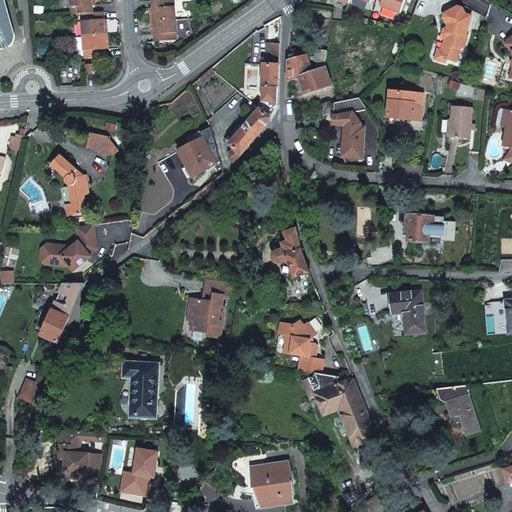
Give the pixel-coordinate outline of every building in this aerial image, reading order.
[(0,0),(0,49),(2,50),(4,50),(5,49),(4,45),(7,43),(9,48),(10,47),(12,45),(14,43),(15,40),(15,37),(15,36),(14,29),(12,29),(4,0),(0,0)] [(70,0),(72,15),(82,14),(94,13),(92,0),(70,0)] [(174,0),(158,0),(153,0),(154,14),(151,14),(152,21),(176,20),(174,0)] [(335,0),(348,4),(350,0),(359,0),(370,4),(371,0),(376,0),(382,2),(380,7),(400,15),(405,0),(335,0)] [(462,9),(458,7),(445,14),(443,19),(448,28),(444,30),(442,35),(445,40),(447,41),(446,45),(444,44),(442,51),(441,54),(444,59),(447,60),(457,63),(460,50),(463,46),(467,37),(465,36),(472,17),(466,15),(462,9)] [(83,37),(108,35),(108,28),(105,28),(104,13),(94,13),(82,14),(83,37)] [(282,25),(281,16),(268,24),(271,30),(282,25)] [(176,20),(152,21),(152,29),(155,29),(156,42),(178,40),(176,20)] [(109,43),(108,35),(83,37),(85,59),(107,58),(106,43),(109,43)] [(271,118),(277,106),(278,103),(278,88),(280,44),(269,44),(267,64),(264,64),(262,102),(265,102),(264,112),(271,118)] [(441,54),(442,51),(438,50),(435,61),(445,64),(447,60),(444,59),(441,54)] [(325,67),(328,52),(316,51),(314,62),(317,63),(316,71),(325,67)] [(288,62),(287,83),(300,79),(300,77),(312,72),(310,64),(307,57),(297,59),(288,62)] [(95,65),(87,65),(87,74),(95,73),(95,65)] [(300,77),(300,79),(305,95),(332,85),(325,67),(316,71),(312,72),(300,77)] [(210,71),(200,79),(204,83),(214,75),(212,73),(210,71)] [(424,96),(390,93),(388,118),(421,121),(424,96)] [(266,127),(271,118),(264,112),(257,106),(241,125),(239,124),(224,140),(234,149),(230,154),(230,159),(235,163),(242,155),(266,127)] [(471,131),(472,125),(473,109),(452,107),(450,139),(471,141),(471,131)] [(498,126),(504,127),(507,110),(503,109),(500,112),(498,126)] [(366,129),(345,127),(342,158),(363,160),(366,129)] [(195,139),(197,142),(201,150),(209,144),(209,129),(195,139)] [(100,151),(108,160),(119,151),(109,137),(90,133),(87,148),(100,151)] [(197,142),(181,151),(194,176),(211,167),(207,160),(204,154),(201,150),(197,142)] [(85,183),(84,176),(59,154),(50,164),(67,180),(66,182),(67,184),(68,185),(69,186),(72,205),(73,216),(87,214),(85,196),(90,196),(88,183),(85,183)] [(433,216),(405,214),(404,227),(408,228),(407,241),(428,243),(428,239),(451,241),(451,237),(453,237),(453,226),(452,226),(452,223),(442,222),(442,218),(433,218),(433,216)] [(98,249),(95,225),(78,228),(80,242),(73,246),(59,246),(52,252),(51,265),(71,267),(74,271),(87,260),(85,258),(90,254),(93,251),(96,251),(98,249)] [(302,249),(297,228),(284,233),(287,243),(283,244),(285,250),(278,252),(276,253),(274,255),(274,256),(274,257),(274,258),(274,259),(274,261),(275,262),(277,264),(278,264),(280,264),(289,262),(295,279),(310,273),(302,249)] [(52,252),(59,246),(48,245),(43,250),(42,260),(46,265),(51,265),(52,252)] [(59,344),(85,284),(63,284),(42,336),(59,344)] [(234,290),(232,286),(206,285),(205,293),(214,294),(214,293),(224,295),(224,296),(227,297),(228,290),(234,290)] [(420,292),(389,295),(392,313),(403,312),(406,334),(425,332),(420,292)] [(209,304),(206,301),(193,298),(189,320),(194,321),(193,330),(208,332),(207,336),(221,338),(225,307),(223,306),(224,296),(224,295),(214,293),(214,294),(214,298),(213,302),(209,304)] [(301,356),(299,370),(309,371),(316,372),(322,373),(324,359),(316,358),(318,347),(318,346),(317,344),(316,344),(310,343),(311,338),(317,334),(308,322),(304,325),(300,320),(294,324),(281,323),(279,334),(282,334),(290,336),(287,353),(301,356)] [(454,350),(426,353),(429,373),(456,370),(454,350)] [(133,378),(130,417),(155,419),(159,365),(126,363),(124,377),(133,378)] [(322,373),(316,372),(310,375),(307,377),(315,396),(317,395),(322,409),(338,402),(341,408),(341,410),(344,409),(348,418),(346,420),(356,445),(379,435),(354,378),(322,373)] [(417,379),(418,391),(426,390),(425,378),(417,379)] [(21,398),(33,404),(41,385),(29,380),(21,398)] [(479,431),(465,386),(438,389),(441,399),(447,403),(451,417),(459,414),(461,421),(466,435),(479,431)] [(325,415),(341,408),(338,402),(322,409),(325,415)] [(459,414),(451,417),(453,424),(461,421),(459,414)] [(83,484),(95,485),(98,454),(80,453),(81,440),(106,441),(107,432),(59,430),(58,444),(62,444),(61,452),(66,452),(66,458),(65,465),(65,472),(70,472),(69,478),(83,479),(83,484)] [(158,453),(138,450),(134,473),(131,493),(146,496),(150,477),(154,478),(158,453)] [(99,485),(104,455),(98,454),(95,485),(99,485)] [(253,472),(256,496),(261,495),(263,506),(293,502),(291,483),(294,483),(294,480),(292,480),(290,461),(266,465),(267,470),(253,472)] [(59,477),(69,478),(70,472),(65,472),(65,465),(59,465),(59,477)] [(134,473),(125,472),(122,492),(131,493),(134,473)] [(405,511),(424,511),(423,508),(416,500),(404,510),(405,511)]
